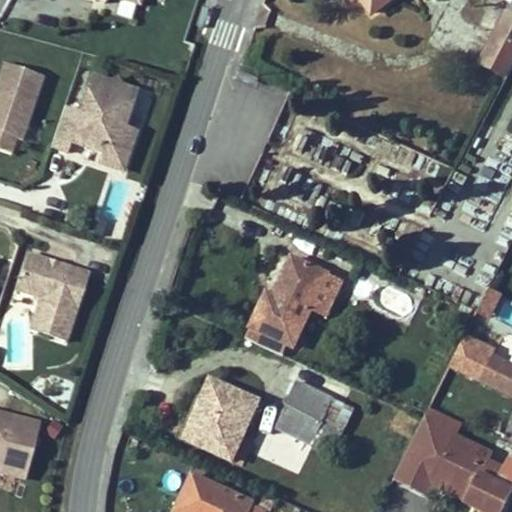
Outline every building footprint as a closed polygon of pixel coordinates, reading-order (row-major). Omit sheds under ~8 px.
[(361,0),(374,17),(397,0),(361,0)] [(511,41),(511,17),(507,15),(496,36),(511,44),(511,41)] [(480,63),(507,77),(511,68),(511,41),(511,44),(496,36),(480,63)] [(41,75),(0,60),(0,148),(7,152),(13,137),(18,139),(41,75)] [(104,80),(89,75),(77,111),(61,106),(48,146),(64,151),(67,142),(84,148),(86,140),(92,142),(97,152),(122,161),(132,129),(120,125),(133,90),(118,85),(112,75),(104,80)] [(122,161),(97,152),(93,162),(119,170),(122,161)] [(284,167),(273,189),(308,206),(319,184),(284,167)] [(387,199),(410,202),(413,184),(390,181),(387,199)] [(85,273),(24,251),(12,287),(38,296),(27,329),(61,341),(85,273)] [(346,283),(300,260),(284,294),(275,290),(252,341),(293,360),(317,309),(332,315),(346,283)] [(494,316),(500,293),(486,289),(480,312),(494,316)] [(511,366),(491,357),(480,380),(511,394),(511,366)] [(207,445),(205,451),(231,462),(255,411),(261,414),(264,407),(211,383),(187,435),(207,445)] [(276,428),(317,447),(337,402),(297,383),(276,428)] [(34,421),(0,411),(0,469),(19,475),(34,421)] [(187,435),(184,441),(205,451),(207,445),(187,435)] [(472,491),(466,502),(465,503),(481,511),(502,511),(511,495),(511,491),(497,484),(505,469),(489,461),(492,456),(455,437),(447,453),(445,452),(435,472),(472,491)] [(472,491),(435,472),(430,482),(466,502),(472,491)] [(266,511),(193,478),(177,511),(266,511)]
